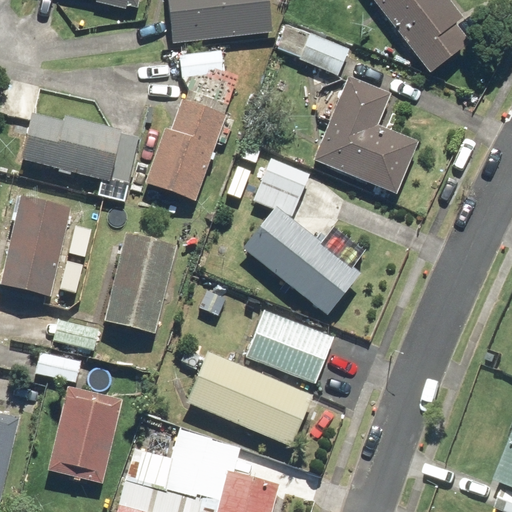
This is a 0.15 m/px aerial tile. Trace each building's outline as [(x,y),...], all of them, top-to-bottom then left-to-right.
[(138,0),(89,0),(136,11),(138,0)] [(267,0),(168,0),(176,48),(273,34),(267,0)] [(466,22),(448,0),(373,0),(431,75),(472,43),(459,28),(466,22)] [(395,96),(377,88),(385,71),(353,58),(354,54),(306,34),(296,59),(349,82),(315,162),(399,197),(421,145),(381,129),(395,96)] [(223,54),(184,59),(187,84),(170,132),(166,130),(147,184),(199,202),(242,79),(225,73),(223,54)] [(40,86),(4,78),(0,95),(0,116),(32,124),(40,86)] [(123,133),(35,116),(26,168),(113,185),(123,133)] [(72,210),(22,200),(4,289),(53,299),(72,210)] [(363,278),(279,209),(244,251),(329,319),(363,278)] [(179,249),(128,237),(107,324),(158,337),(179,249)] [(336,338),(265,312),(247,361),(318,387),(336,338)] [(99,329),(62,323),(58,345),(95,351),(99,329)] [(82,363),(42,354),(37,375),(77,384),(82,363)] [(314,398),(210,355),(189,407),(293,449),(314,398)] [(124,402),(68,390),(50,473),(106,485),(124,402)] [(20,422),(0,417),(0,501),(5,503),(20,422)] [(511,446),(497,482),(511,487),(511,446)] [(273,511),(280,486),(228,473),(221,503),(195,496),(197,484),(180,480),(177,492),(168,489),(175,460),(133,449),(117,511),(273,511)]
